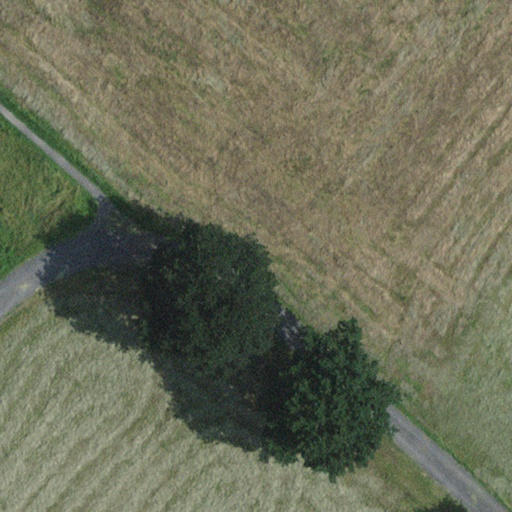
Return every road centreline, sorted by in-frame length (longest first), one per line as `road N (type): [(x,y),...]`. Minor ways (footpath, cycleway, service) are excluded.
road 1 (track): [(138,237),(210,265),(509,511)]
road 2 (track): [(138,237),(85,243),(0,310)]
